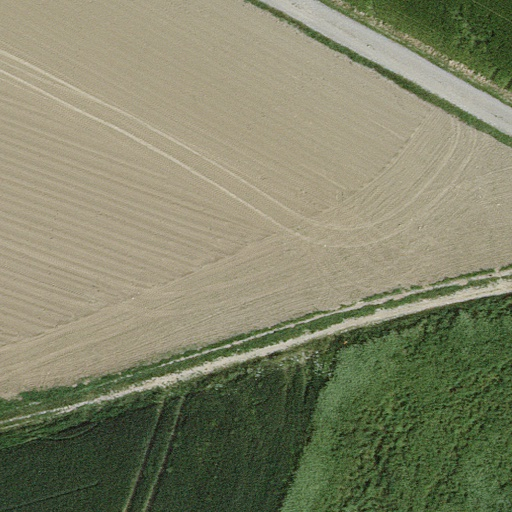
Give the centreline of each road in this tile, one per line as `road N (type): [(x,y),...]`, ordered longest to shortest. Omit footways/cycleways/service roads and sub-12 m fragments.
road 1 (track): [(511,282),(0,422)]
road 2 (track): [(283,0),(511,127)]
